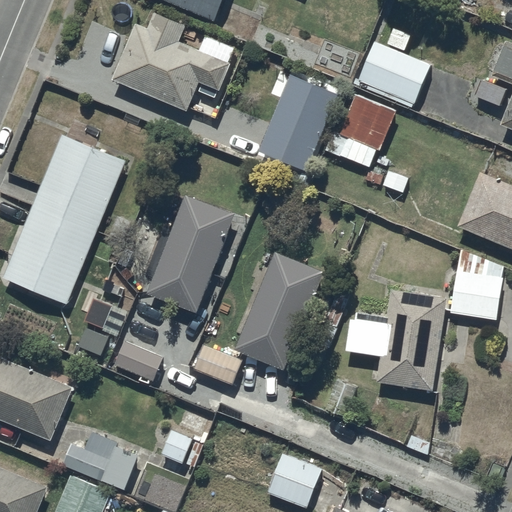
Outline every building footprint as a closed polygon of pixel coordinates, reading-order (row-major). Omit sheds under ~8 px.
[(180,0),(217,15),(223,0),(180,0)] [(138,17),(114,74),(188,106),(201,76),(221,84),(233,59),(232,58),(239,42),(207,28),(201,43),(181,35),(189,18),(157,4),(149,22),(138,17)] [(432,60),(404,48),(411,31),(394,24),(387,41),(377,37),(359,80),(414,104),(432,60)] [(511,49),(508,48),(494,83),(511,89),(511,105),(501,132),(511,136),(511,49)] [(507,96),(480,86),(474,102),(501,112),(507,96)] [(399,106),(357,89),(342,129),(335,126),(327,146),(372,163),(380,142),(384,143),(399,106)] [(272,131),(212,107),(201,135),(250,154),(247,162),(258,166),(272,131)] [(127,157),(62,130),(6,271),(69,297),(127,157)] [(511,177),(483,166),(461,221),(511,241),(511,177)] [(237,208),(188,189),(150,288),(200,307),(237,208)] [(325,266),(278,246),(238,346),(287,365),(325,266)] [(505,263),(462,246),(453,309),(499,315),(505,263)] [(353,312),(348,344),(384,350),(379,376),(433,385),(449,293),(393,284),(389,311),(359,306),(358,313),(353,312)] [(331,344),(350,295),(332,289),(314,337),(331,344)] [(110,333),(87,323),(80,340),(102,350),(110,333)] [(165,352),(126,337),(116,361),(156,376),(165,352)] [(244,355),(204,339),(194,364),(234,380),(244,355)] [(75,381),(0,350),(0,412),(53,434),(75,381)] [(196,435),(172,424),(162,448),(185,458),(196,435)] [(141,447),(92,428),(86,443),(74,438),(65,461),(74,465),(57,509),(64,511),(104,511),(116,481),(127,485),(141,447)] [(325,462),(284,448),(269,488),(310,503),(325,462)] [(36,511),(50,481),(0,460),(0,511),(36,511)] [(360,511),(336,502),(332,511),(360,511)]
